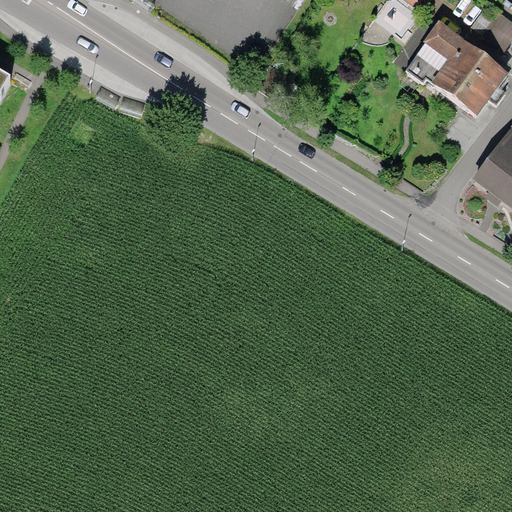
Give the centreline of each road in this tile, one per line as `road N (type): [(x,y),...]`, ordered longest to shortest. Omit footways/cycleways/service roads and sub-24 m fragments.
road 1 (primary): [(35,0),(422,235)]
road 2 (residential): [(422,235),(511,108)]
